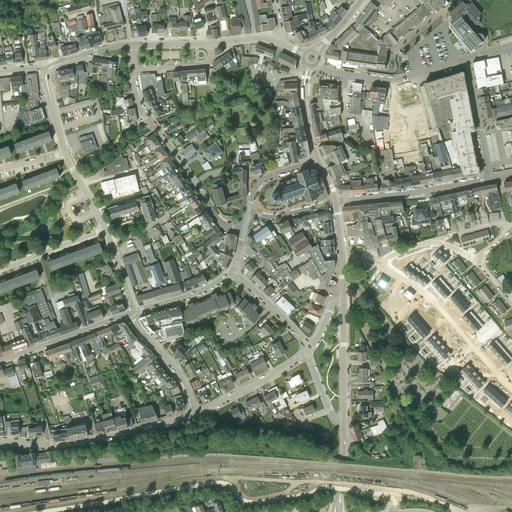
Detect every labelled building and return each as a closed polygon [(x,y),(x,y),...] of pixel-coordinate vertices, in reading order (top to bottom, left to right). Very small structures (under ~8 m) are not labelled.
[(93,7),(94,6),(93,0),(80,4),(72,7),(70,8),(70,7),(67,8),(68,14),(73,13),(74,13),(91,8),(93,7)] [(205,5),(203,1),(200,3),(199,2),(198,2),(196,0),(192,0),(193,1),(194,6),(197,11),(205,5)] [(423,3),(425,4),(432,13),(434,11),(435,12),(438,9),(437,7),(439,6),(441,7),(444,4),(445,1),(444,0),(426,0),(423,3)] [(282,12),(291,11),(290,6),(294,5),(293,1),(290,2),(285,3),(286,6),(283,6),(280,7),(281,8),(282,12)] [(473,30),(468,24),(467,23),(462,17),(467,13),(471,18),(466,21),(467,23),(470,20),(471,19),(476,24),(479,24),(480,21),(479,19),(480,18),(480,17),(479,15),(481,13),(472,2),(469,4),(468,2),(466,2),(465,3),(463,1),(449,13),(451,15),(450,16),(450,18),(451,20),(450,21),(452,24),(450,26),(462,40),(459,43),(461,46),(464,43),(465,43),(469,53),(475,48),(477,50),(480,47),(479,44),(482,41),(483,41),(483,40),(484,40),(484,39),(484,38),(484,37),(484,36),(484,35),(483,35),(483,34),(482,34),(482,33),(481,33),(480,33),(479,33),(478,33),(477,33),(476,34),(473,30)] [(102,30),(124,25),(123,20),(122,20),(118,2),(101,7),(103,15),(98,16),(100,25),(102,30)] [(376,11),(378,7),(371,2),(356,21),(357,22),(363,27),(366,23),(367,23),(367,24),(368,24),(370,22),(372,21),(373,20),(374,19),(374,18),(375,17),(376,15),(376,14),(377,13),(377,12),(376,11)] [(239,6),(238,4),(238,3),(234,4),(235,15),(236,18),(231,19),(232,31),(241,30),(239,22),(243,21),(242,19),(242,16),(241,13),(240,9),(239,6)] [(310,3),(305,3),(306,13),(307,17),(308,25),(309,31),(309,33),(309,34),(305,36),(308,41),(318,36),(315,29),(313,22),(310,3)] [(363,27),(357,22),(352,26),(359,32),(355,36),(351,40),(346,44),(342,48),(341,54),(343,54),(342,60),(342,61),(346,61),(383,66),(385,56),(386,56),(387,49),(388,49),(389,49),(389,48),(390,48),(390,47),(390,46),(389,45),(393,42),(395,44),(397,42),(398,42),(399,42),(400,41),(401,41),(402,40),(403,39),(404,38),(404,37),(405,37),(404,36),(410,32),(411,32),(412,31),(413,30),(414,30),(415,29),(416,28),(416,27),(417,26),(422,21),(422,22),(423,21),(425,21),(425,20),(426,20),(427,19),(428,18),(429,17),(429,16),(432,13),(425,4),(419,9),(417,6),(417,7),(416,7),(415,8),(417,11),(407,19),(405,17),(404,17),(403,17),(403,18),(405,21),(395,29),(393,27),(392,27),(391,27),(391,28),(390,29),(393,31),(382,40),(381,38),(379,40),(373,34),(372,33),(363,27)] [(216,6),(219,17),(225,16),(222,5),(216,6)] [(342,17),(347,11),(341,6),(337,11),(336,12),(342,17)] [(148,18),(147,10),(140,12),(139,7),(134,8),(136,23),(140,22),(140,19),(142,19),(148,18)] [(207,22),(212,20),(210,12),(213,11),(213,7),(208,8),(204,9),(205,13),(207,22)] [(337,11),(334,8),(330,12),(331,17),(329,19),(336,24),(342,17),(336,12),(337,11)] [(288,17),(292,17),(291,11),(282,12),(283,17),(282,17),(283,22),(289,21),(288,17)] [(157,32),(164,32),(164,23),(160,23),(159,13),(156,14),(157,23),(157,32)] [(275,28),(274,18),(267,19),(266,14),(259,15),(259,16),(260,19),(260,22),(261,25),(262,32),(273,30),(275,28)] [(179,30),(187,30),(187,23),(190,23),(190,15),(183,15),(183,21),(179,21),(179,23),(179,30)] [(299,26),(297,19),(296,16),(295,16),(292,17),(288,17),(289,21),(283,22),(285,32),(294,30),(295,29),(295,27),(299,26)] [(179,23),(176,23),(176,17),(169,17),(168,25),(172,25),(172,32),(179,32),(179,30),(179,23)] [(194,28),(204,26),(202,20),(201,17),(193,19),(194,23),(193,23),(194,28)] [(335,25),(336,24),(329,19),(327,17),(320,22),(322,27),(325,25),(328,31),(332,29),(335,25)] [(79,30),(84,29),(87,28),(85,18),(83,19),(78,21),(77,22),(77,23),(79,30)] [(322,27),(320,22),(318,23),(317,21),(313,22),(315,29),(318,36),(328,31),(325,25),(322,27)] [(136,24),(133,24),(129,24),(131,37),(138,36),(137,27),(136,24)] [(89,33),(95,31),(94,25),(89,27),(89,28),(84,29),(79,30),(75,31),(75,33),(79,32),(79,33),(82,32),(82,33),(84,33),(85,34),(89,33)] [(212,38),(217,38),(216,29),(216,25),(212,25),(210,26),(210,29),(207,29),(207,30),(206,32),(207,37),(212,37),(212,38)] [(138,36),(147,35),(146,26),(137,27),(138,36)] [(352,26),(348,30),(355,36),(359,32),(352,26)] [(38,46),(37,42),(36,35),(36,34),(33,34),(32,30),(26,29),(27,34),(28,35),(30,35),(32,47),(38,46)] [(304,33),(303,30),(300,30),(295,32),(299,41),(303,42),(308,41),(305,36),(304,33)] [(348,30),(344,34),(351,40),(355,36),(348,30)] [(98,31),(86,35),(90,47),(94,46),(94,47),(98,46),(98,45),(102,44),(98,31)] [(49,49),(56,47),(55,42),(52,34),(51,32),(50,33),(51,35),(47,36),(50,43),(47,43),(49,49)] [(46,42),(44,33),(36,35),(37,42),(38,46),(39,54),(33,55),(34,61),(47,59),(47,57),(46,51),(46,49),(46,42)] [(340,38),(346,44),(351,40),(344,34),(340,38)] [(81,50),(77,37),(76,35),(70,37),(71,42),(67,43),(68,45),(70,53),(81,50)] [(81,50),(90,47),(86,35),(77,37),(81,50)] [(340,38),(336,41),(339,45),(342,47),(342,48),(346,44),(340,38)] [(63,43),(60,44),(59,40),(55,42),(56,47),(58,50),(61,49),(63,55),(70,53),(68,45),(64,46),(63,43)] [(332,43),(329,48),(328,50),(327,50),(326,57),(338,60),(338,59),(340,53),(342,47),(339,45),(334,40),(332,43)] [(258,64),(258,63),(261,65),(262,63),(265,55),(267,48),(257,45),(255,50),(261,53),(260,59),(256,58),(256,57),(248,57),(247,66),(255,63),(258,64)] [(272,61),(275,51),(267,48),(265,55),(268,56),(267,59),(272,61)] [(235,63),(233,59),(236,57),(233,49),(229,52),(220,58),(224,65),(228,71),(234,70),(239,68),(237,62),(236,62),(235,63)] [(15,62),(22,62),(21,52),(14,53),(15,62)] [(290,67),(296,69),(297,60),(281,52),(278,59),(287,63),(286,64),(290,66),(290,67)] [(14,63),(14,62),(13,55),(5,56),(6,64),(14,63)] [(504,83),(502,74),(499,57),(485,60),(476,61),(473,62),(473,65),(478,89),(494,86),(494,85),(504,83)] [(103,60),(93,58),(92,58),(91,73),(97,73),(98,65),(103,66),(102,73),(108,74),(109,68),(110,61),(103,60)] [(217,69),(224,65),(220,58),(213,63),(217,69)] [(87,71),(84,72),(82,65),(76,66),(78,74),(79,77),(84,75),(83,84),(86,84),(87,74),(87,71)] [(72,67),(65,69),(68,80),(69,85),(74,84),(73,81),(78,80),(78,75),(76,67),(72,68),(72,67)] [(216,75),(219,74),(216,70),(215,70),(214,68),(210,68),(211,77),(216,75)] [(68,80),(65,69),(57,71),(56,73),(59,82),(68,80)] [(188,88),(188,90),(191,90),(191,88),(190,81),(193,80),(194,78),(194,75),(197,75),(197,69),(186,70),(187,79),(187,83),(188,88)] [(197,75),(197,77),(195,77),(196,80),(194,80),(194,84),(198,84),(198,81),(207,80),(207,79),(206,74),(206,69),(197,69),(197,75)] [(481,171),(480,171),(479,165),(477,165),(477,164),(478,164),(477,161),(476,157),(477,157),(476,154),(475,155),(474,147),(474,146),(474,145),(471,131),(472,130),(472,131),(475,131),(475,130),(475,129),(476,129),(476,126),(475,127),(471,105),(471,104),(469,97),(470,97),(469,95),(467,84),(465,74),(465,73),(464,72),(464,71),(463,71),(462,71),(424,83),(425,85),(424,85),(420,86),(423,99),(432,128),(438,126),(446,124),(454,145),(453,145),(464,176),(479,173),(480,173),(481,173),(481,172),(481,171)] [(59,82),(56,73),(55,73),(62,99),(67,98),(69,97),(69,88),(69,85),(68,80),(59,82)] [(38,95),(35,75),(35,74),(25,75),(26,84),(22,85),(25,108),(37,105),(35,101),(40,100),(39,95),(38,95)] [(143,91),(143,92),(152,88),(156,87),(151,74),(140,75),(143,91)] [(12,86),(22,85),(21,76),(10,77),(11,83),(12,86)] [(8,84),(11,83),(10,77),(0,78),(0,90),(5,90),(5,92),(9,92),(8,84)] [(318,98),(323,98),(325,110),(327,110),(330,109),(331,108),(341,106),(341,99),(338,99),(339,84),(318,82),(317,98),(318,98)] [(290,92),(298,91),(298,83),(297,83),(278,84),(277,87),(277,92),(285,92),(290,92)] [(377,96),(379,87),(372,86),(371,92),(368,92),(368,96),(373,97),(373,98),(376,99),(377,96)] [(488,94),(494,93),(496,92),(494,86),(478,89),(479,94),(487,93),(488,94)] [(376,99),(382,100),(381,101),(384,101),(386,88),(379,87),(377,96),(376,99)] [(155,99),(162,95),(160,90),(154,93),(152,88),(143,92),(147,102),(155,99)] [(407,88),(404,89),(404,91),(402,91),(404,98),(401,98),(410,131),(415,130),(416,134),(423,133),(421,128),(425,127),(415,88),(407,90),(407,88)] [(290,103),(299,101),(298,92),(298,91),(290,92),(285,92),(285,96),(275,96),(274,100),(282,101),(285,101),(285,102),(289,101),(289,102),(290,103)] [(481,103),(502,99),(501,94),(496,95),(494,94),(494,93),(488,94),(488,95),(480,97),(481,104),(481,103)] [(511,97),(511,98),(510,95),(507,96),(508,98),(505,99),(505,100),(504,100),(504,99),(502,99),(481,103),(484,118),(497,116),(498,119),(511,115),(511,97)] [(301,107),(299,101),(290,103),(289,102),(289,101),(285,102),(285,101),(282,101),(274,100),(275,96),(269,97),(272,105),(276,105),(276,106),(287,105),(287,107),(292,107),(292,108),(301,107)] [(131,97),(124,100),(123,97),(120,98),(119,97),(115,97),(118,103),(118,105),(121,104),(121,105),(123,109),(134,107),(131,97)] [(363,111),(364,102),(360,101),(361,98),(353,97),(350,113),(360,114),(360,115),(362,115),(363,111)] [(325,110),(323,98),(318,98),(319,102),(310,104),(311,114),(320,113),(320,112),(323,112),(323,111),(325,110)] [(156,102),(155,99),(147,102),(149,107),(158,104),(163,102),(162,99),(156,102)] [(166,107),(169,106),(169,105),(166,106),(164,102),(163,102),(158,104),(149,107),(152,112),(161,109),(166,107)] [(37,108),(37,105),(25,108),(19,110),(18,114),(17,118),(14,122),(15,125),(31,121),(32,124),(45,120),(42,110),(43,110),(42,107),(37,108)] [(325,119),(332,117),(339,115),(341,114),(341,106),(331,108),(330,109),(327,110),(325,110),(323,111),(323,112),(320,112),(320,113),(311,114),(313,124),(321,122),(326,120),(325,119)] [(124,116),(136,114),(134,107),(123,109),(111,112),(111,116),(124,113),(124,116)] [(169,109),(167,110),(166,107),(161,109),(152,112),(156,117),(169,112),(169,109)] [(289,117),(302,114),(301,107),(292,108),(291,108),(292,111),(286,112),(286,108),(283,108),(283,117),(289,117)] [(137,121),(136,114),(124,116),(125,120),(125,123),(125,126),(131,125),(131,122),(137,121)] [(304,126),(302,114),(289,117),(283,117),(283,120),(289,120),(293,119),(295,127),(295,128),(304,126)] [(339,115),(332,117),(335,125),(341,123),(339,115)] [(372,115),(372,116),(373,130),(388,127),(387,121),(388,121),(388,117),(378,116),(372,115)] [(182,127),(191,123),(187,116),(179,120),(182,127)] [(511,116),(498,120),(496,120),(497,125),(496,125),(497,128),(498,128),(499,129),(501,128),(511,125),(511,116)] [(312,124),(315,135),(324,132),(323,128),(335,125),(332,117),(325,119),(326,120),(321,122),(313,124),(312,124)] [(177,129),(179,127),(177,123),(174,125),(167,130),(170,134),(177,129)] [(307,140),(306,135),(304,126),(295,128),(284,128),(284,129),(284,132),(296,132),(297,134),(295,135),(295,137),(293,138),(293,139),(294,138),(295,142),(298,142),(307,140)] [(438,127),(431,129),(429,129),(430,134),(431,137),(437,135),(440,143),(435,144),(438,156),(440,162),(449,159),(447,154),(445,147),(443,142),(441,134),(440,131),(438,127)] [(196,136),(198,134),(199,133),(196,128),(183,137),(181,135),(174,140),(177,145),(184,140),(186,142),(188,140),(189,141),(189,140),(196,136)] [(188,157),(197,151),(198,150),(197,149),(196,146),(209,137),(206,132),(209,130),(208,128),(196,136),(189,140),(192,144),(183,150),(188,157)] [(325,134),(324,132),(315,135),(317,143),(318,143),(318,142),(329,139),(330,142),(336,142),(337,141),(342,141),(344,141),(342,135),(340,129),(329,133),(329,131),(326,132),(327,133),(325,134)] [(51,139),(50,134),(48,131),(14,143),(17,152),(24,149),(25,150),(28,149),(27,148),(41,143),(42,144),(45,143),(44,142),(51,139)] [(98,148),(92,133),(85,136),(87,140),(80,142),(80,143),(81,143),(82,145),(82,148),(82,149),(84,148),(84,149),(85,153),(98,148)] [(411,133),(391,135),(393,150),(413,147),(411,133)] [(156,139),(153,134),(143,141),(144,142),(143,143),(144,145),(137,149),(138,152),(147,146),(150,144),(156,139)] [(296,148),(295,142),(294,138),(293,139),(293,140),(283,143),(282,147),(282,149),(283,153),(287,152),(289,152),(291,151),(292,151),(292,149),(296,148)] [(150,144),(147,146),(151,151),(160,145),(156,139),(150,144)] [(219,139),(206,148),(203,151),(210,161),(223,152),(220,147),(223,145),(219,139)] [(310,154),(307,140),(298,142),(301,154),(298,155),(299,160),(308,157),(309,157),(310,154)] [(429,154),(427,146),(428,146),(427,140),(420,142),(422,152),(425,169),(426,174),(428,183),(435,181),(429,154)] [(255,175),(261,173),(266,172),(262,162),(255,165),(253,160),(260,157),(255,141),(250,142),(250,154),(251,164),(255,175)] [(197,151),(199,154),(203,151),(206,148),(204,144),(197,149),(198,150),(197,151)] [(355,173),(358,172),(368,167),(366,164),(365,165),(364,162),(356,165),(351,166),(352,171),(347,171),(347,173),(347,174),(345,174),(340,162),(346,160),(340,148),(339,148),(338,146),(337,147),(336,145),(333,145),(331,145),(324,144),(319,146),(323,155),(328,153),(328,154),(329,154),(329,155),(330,155),(330,156),(331,155),(333,161),(333,162),(333,163),(332,164),(333,165),(327,167),(328,168),(329,170),(330,173),(331,176),(332,176),(332,178),(332,179),(333,179),(333,180),(339,177),(341,176),(349,174),(355,173)] [(278,147),(278,145),(274,145),(274,146),(274,153),(277,163),(279,168),(290,164),(287,152),(283,153),(282,149),(282,147),(278,147)] [(449,159),(450,163),(455,178),(464,176),(453,145),(445,147),(447,154),(449,159)] [(4,157),(11,154),(8,146),(0,148),(0,158),(1,158),(1,159),(4,158),(4,157)] [(158,156),(164,151),(161,146),(154,151),(156,153),(147,159),(149,161),(157,155),(158,156)] [(299,162),(299,160),(298,155),(296,148),(292,149),(292,151),(291,151),(293,163),(299,162)] [(383,190),(388,189),(392,189),(397,188),(396,179),(395,178),(394,170),(395,170),(393,161),(392,149),(379,151),(382,172),(383,172),(383,175),(381,176),(382,183),(383,190)] [(251,164),(250,154),(246,154),(246,150),(239,151),(240,157),(239,157),(239,160),(240,160),(239,160),(239,161),(239,163),(240,163),(240,164),(244,164),(251,164)] [(161,160),(167,155),(164,151),(158,156),(157,155),(149,161),(146,163),(144,165),(146,168),(160,158),(161,160)] [(420,170),(422,170),(425,169),(422,152),(417,153),(420,170)] [(105,176),(129,169),(126,157),(123,158),(121,154),(116,155),(117,157),(112,159),(113,161),(109,162),(109,164),(104,166),(106,170),(103,171),(105,176)] [(442,171),(441,165),(438,156),(433,157),(432,154),(429,154),(435,181),(445,180),(442,171)] [(165,166),(172,161),(169,157),(162,162),(161,162),(160,163),(160,164),(160,165),(160,166),(161,166),(155,170),(157,172),(161,169),(165,167),(165,166)] [(412,186),(409,172),(407,158),(402,159),(403,167),(405,178),(396,179),(397,188),(412,186)] [(164,174),(175,167),(172,161),(165,166),(165,167),(161,169),(164,174)] [(212,168),(207,161),(202,165),(202,164),(195,169),(199,175),(206,170),(212,168)] [(441,165),(442,171),(445,180),(455,178),(450,163),(441,165)] [(169,178),(179,172),(175,167),(164,174),(161,176),(162,179),(163,178),(165,181),(169,178)] [(246,180),(246,170),(242,167),(233,169),(234,175),(240,174),(240,177),(241,177),(241,180),(246,180)] [(29,177),(29,178),(22,181),(25,189),(59,176),(56,168),(49,170),(48,169),(46,170),(46,171),(32,177),(31,176),(29,177)] [(315,170),(315,169),(309,171),(308,169),(298,173),(299,176),(279,183),(279,184),(278,185),(278,186),(279,187),(279,188),(281,188),(281,189),(275,190),(276,192),(273,193),(275,200),(279,199),(279,201),(283,200),(285,199),(285,200),(284,200),(283,202),(284,203),(285,203),(286,203),(286,204),(306,197),(308,201),(315,198),(316,200),(318,199),(319,201),(325,198),(327,198),(328,197),(328,196),(328,195),(323,179),(322,178),(321,178),(321,177),(320,177),(319,176),(318,176),(318,177),(317,175),(318,175),(318,174),(318,173),(318,172),(318,171),(317,171),(317,170),(316,170),(315,170)] [(423,174),(417,175),(416,171),(415,171),(409,172),(412,186),(428,183),(426,174),(425,169),(422,170),(423,174)] [(165,188),(182,177),(179,172),(169,178),(170,178),(171,177),(174,180),(173,181),(172,180),(166,184),(164,186),(165,188)] [(139,191),(137,183),(135,174),(113,179),(113,180),(101,182),(104,195),(112,193),(113,197),(139,191)] [(178,187),(186,182),(182,177),(165,188),(167,190),(169,188),(175,184),(176,183),(178,187)] [(342,182),(339,177),(333,180),(335,185),(342,182)] [(373,178),(367,179),(366,179),(366,177),(361,178),(365,184),(365,186),(366,192),(379,191),(378,183),(374,183),(373,178)] [(218,206),(227,203),(246,197),(246,186),(240,188),(240,194),(225,199),(221,186),(223,185),(221,178),(212,180),(215,189),(213,189),(218,206)] [(350,179),(351,182),(352,192),(366,192),(365,186),(363,186),(363,184),(361,184),(361,180),(360,179),(350,179)] [(174,196),(189,187),(186,182),(178,187),(175,189),(177,192),(173,194),(174,196)] [(352,192),(351,182),(342,182),(335,185),(340,192),(342,193),(352,192)] [(0,198),(19,192),(16,183),(9,186),(8,185),(5,186),(6,187),(0,188),(0,198)] [(491,185),(492,191),(493,196),(494,202),(496,212),(499,212),(503,212),(501,201),(497,183),(491,185)] [(487,214),(492,213),(496,212),(494,202),(493,196),(492,191),(491,185),(481,187),(484,199),(487,214)] [(181,201),(194,193),(189,187),(174,196),(175,197),(181,193),(183,196),(181,197),(182,198),(180,199),(178,200),(180,203),(181,202),(181,201)] [(481,187),(472,189),(474,198),(475,198),(480,196),(481,200),(484,199),(481,187)] [(475,201),(474,198),(472,189),(465,190),(468,203),(475,201)] [(465,190),(457,192),(450,194),(452,205),(454,213),(458,212),(455,203),(459,202),(460,206),(468,204),(468,203),(465,190)] [(190,203),(197,198),(194,193),(181,201),(181,202),(180,203),(181,206),(185,203),(186,206),(190,203)] [(126,203),(117,206),(117,205),(107,208),(110,216),(119,213),(120,214),(129,211),(129,210),(138,207),(137,204),(141,202),(144,212),(143,212),(146,221),(155,218),(152,209),(154,209),(149,194),(126,202),(126,203)] [(442,211),(444,219),(448,218),(450,217),(449,213),(451,212),(452,217),(455,216),(454,213),(452,205),(450,194),(438,197),(442,211)] [(438,197),(433,198),(436,220),(440,220),(444,219),(442,211),(438,197)] [(188,211),(201,203),(197,198),(190,203),(186,206),(187,205),(189,208),(185,210),(186,213),(188,211)] [(404,212),(404,211),(402,201),(390,202),(391,209),(391,210),(391,209),(393,209),(393,213),(404,212)] [(395,222),(394,217),(394,215),(388,216),(388,213),(391,212),(391,210),(391,209),(390,202),(379,203),(381,217),(383,224),(395,222)] [(204,209),(202,205),(201,203),(188,211),(186,213),(189,216),(193,214),(194,216),(204,209)] [(385,233),(383,224),(381,217),(379,203),(368,204),(369,212),(370,212),(370,216),(371,222),(372,223),(373,227),(375,238),(377,248),(381,247),(380,242),(387,240),(385,233)] [(367,216),(370,216),(370,212),(369,212),(368,204),(359,205),(364,222),(362,223),(362,226),(363,229),(373,227),(372,223),(371,222),(368,222),(367,216)] [(359,224),(362,223),(364,222),(359,205),(348,206),(350,214),(350,216),(351,220),(358,219),(359,224)] [(351,220),(350,216),(350,214),(348,206),(343,207),(343,215),(344,222),(351,221),(351,220)] [(412,224),(418,224),(431,223),(431,230),(438,229),(436,221),(431,222),(431,217),(428,218),(427,207),(415,208),(416,214),(413,214),(414,219),(412,219),(412,224)] [(323,223),(331,221),(331,217),(329,210),(316,213),(319,221),(320,223),(323,223)] [(206,220),(210,217),(206,211),(195,218),(197,222),(196,223),(195,223),(195,224),(195,225),(196,227),(203,223),(206,221),(206,220)] [(314,236),(324,235),(324,231),(320,231),(317,224),(320,223),(319,221),(316,213),(305,216),(314,236)] [(310,238),(314,236),(305,216),(296,218),(293,219),(295,226),(298,225),(299,227),(304,226),(305,230),(306,229),(310,238)] [(207,230),(215,224),(210,217),(206,220),(206,221),(203,223),(207,230)] [(438,234),(447,233),(444,219),(440,220),(436,220),(436,221),(438,229),(438,234)] [(289,230),(291,229),(289,224),(288,220),(278,223),(281,233),(282,233),(283,233),(293,249),(298,257),(308,250),(307,250),(312,247),(302,231),(295,236),(292,238),(289,230)] [(323,223),(324,231),(324,235),(333,234),(331,221),(323,223)] [(364,236),(363,229),(362,226),(362,223),(359,224),(352,225),(349,226),(348,226),(346,226),(347,236),(355,237),(364,236)] [(216,233),(220,231),(215,224),(207,230),(202,233),(206,239),(216,232),(216,233)] [(286,254),(287,256),(291,253),(280,235),(278,237),(270,225),(266,226),(266,225),(250,236),(266,257),(267,259),(276,271),(283,267),(281,264),(278,265),(274,260),(278,259),(286,254)] [(389,247),(394,246),(393,241),(398,239),(396,226),(391,226),(392,234),(386,236),(389,247)] [(370,249),(377,248),(375,238),(373,227),(363,229),(364,236),(365,246),(369,246),(370,249)] [(481,231),(484,241),(491,239),(488,229),(481,231)] [(216,243),(218,241),(222,239),(221,238),(223,236),(220,231),(216,233),(210,238),(214,243),(215,242),(216,243)] [(477,243),(484,241),(481,231),(474,233),(477,243)] [(221,239),(219,241),(225,245),(228,246),(228,248),(234,250),(236,237),(235,235),(227,233),(224,235),(224,238),(224,240),(221,239)] [(470,245),(477,243),(474,233),(468,235),(470,245)] [(161,237),(164,244),(169,242),(166,235),(161,237)] [(267,259),(266,257),(250,236),(249,235),(247,236),(246,242),(256,251),(255,252),(261,260),(262,260),(264,262),(267,259)] [(463,247),(470,245),(468,235),(461,237),(463,247)] [(213,245),(216,243),(215,242),(214,243),(210,238),(204,243),(208,249),(213,245)] [(51,270),(102,251),(99,242),(91,245),(91,243),(88,244),(89,246),(75,251),(74,250),(71,251),(72,252),(57,257),(57,256),(54,257),(55,258),(47,261),(51,270)] [(255,252),(256,251),(246,242),(244,251),(251,257),(252,256),(260,263),(262,261),(261,260),(255,252)] [(324,260),(323,257),(321,254),(318,247),(319,247),(317,244),(312,247),(307,250),(308,250),(312,258),(321,275),(324,280),(325,283),(328,284),(330,279),(333,269),(334,264),(335,259),(330,259),(324,260)] [(215,247),(213,245),(208,249),(209,250),(207,252),(209,255),(212,253),(216,250),(214,247),(215,247)] [(224,253),(219,252),(217,258),(224,260),(226,254),(233,256),(234,250),(228,248),(228,246),(225,245),(222,249),(224,250),(224,253)] [(326,253),(335,252),(334,245),(323,246),(319,247),(318,247),(321,254),(322,253),(322,250),(324,249),(325,248),(326,253)] [(146,250),(150,260),(154,259),(151,248),(146,250)] [(212,253),(209,255),(203,260),(205,264),(208,261),(208,259),(209,258),(213,264),(216,260),(217,258),(219,252),(219,251),(216,250),(212,253)] [(135,261),(140,259),(138,253),(130,255),(132,262),(135,261)] [(192,253),(185,257),(189,264),(195,277),(200,286),(207,282),(202,273),(198,275),(195,268),(199,266),(195,258),(192,253)] [(233,256),(226,254),(224,260),(217,258),(216,260),(221,265),(227,268),(233,256)] [(129,263),(132,262),(130,255),(122,258),(125,265),(129,263)] [(251,270),(255,265),(253,263),(253,262),(251,260),(248,258),(244,262),(246,264),(244,266),(249,271),(251,270)] [(314,280),(318,277),(321,275),(312,258),(308,260),(309,261),(303,265),(306,270),(309,274),(310,276),(313,280),(314,280)] [(455,270),(463,263),(458,258),(450,264),(455,270)] [(186,291),(183,282),(182,282),(173,259),(163,262),(168,275),(167,275),(163,277),(170,296),(182,293),(182,292),(186,291)] [(275,281),(280,276),(276,271),(267,259),(264,262),(265,264),(266,265),(270,271),(268,273),(275,281)] [(152,265),(151,265),(149,266),(149,265),(144,267),(149,281),(156,300),(170,296),(163,277),(158,262),(158,263),(152,265)] [(113,274),(110,266),(109,266),(108,263),(96,267),(97,272),(103,269),(104,270),(105,270),(106,272),(104,273),(105,277),(110,275),(113,274)] [(411,263),(403,270),(408,275),(409,274),(416,268),(411,263)] [(459,275),(467,269),(463,263),(455,270),(459,275)] [(185,270),(193,289),(200,286),(195,277),(191,279),(191,278),(191,276),(187,265),(183,266),(185,271),(185,270)] [(282,267),(276,271),(280,276),(282,279),(287,276),(292,272),(287,265),(284,267),(284,266),(282,267)] [(291,281),(306,270),(303,265),(292,272),(287,276),(290,281),(291,281)] [(416,268),(409,274),(413,279),(415,277),(421,271),(417,266),(416,268)] [(0,292),(39,278),(36,269),(29,271),(28,270),(26,271),(26,273),(12,278),(11,276),(9,277),(9,279),(0,282),(0,292)] [(185,270),(185,271),(179,273),(183,282),(186,291),(193,289),(185,270)] [(257,282),(262,277),(260,274),(261,273),(259,270),(252,277),(257,282)] [(421,271),(415,277),(419,282),(420,281),(427,275),(423,270),(421,271)] [(468,283),(476,277),(472,271),(464,277),(468,283)] [(427,275),(420,281),(425,286),(433,279),(428,274),(427,275)] [(257,282),(262,287),(267,282),(262,277),(257,282)] [(263,291),(269,296),(274,290),(271,287),(272,286),(270,284),(274,280),(272,277),(266,283),(269,285),(263,291)] [(382,293),(388,282),(380,277),(376,284),(374,282),(371,287),(382,293)] [(440,277),(432,284),(436,288),(445,282),(440,277)] [(473,289),(480,283),(476,277),(468,283),(473,289)] [(156,300),(149,281),(145,283),(147,288),(141,289),(143,294),(146,303),(156,300)] [(445,282),(436,288),(441,293),(449,286),(445,282)] [(106,298),(111,297),(110,294),(120,291),(118,284),(107,288),(109,294),(105,295),(106,298)] [(396,285),(389,298),(394,301),(395,299),(401,303),(407,292),(396,285)] [(482,297),(490,291),(485,285),(477,291),(482,297)] [(449,286),(441,293),(445,298),(453,291),(449,286)] [(41,288),(23,295),(25,299),(27,308),(29,312),(33,321),(34,323),(41,320),(43,319),(45,324),(46,326),(42,328),(42,330),(38,331),(39,334),(45,331),(48,339),(60,335),(57,328),(53,319),(50,312),(46,302),(42,290),(41,288)] [(299,297),(304,292),(302,289),(299,292),(294,296),(297,299),(298,298),(299,297)] [(137,291),(134,292),(138,305),(146,303),(143,294),(140,295),(140,293),(138,294),(137,291)] [(282,308),(288,302),(282,296),(285,293),(283,291),(279,295),(281,297),(276,302),(282,308)] [(486,302),(494,296),(490,291),(482,297),(486,302)] [(100,292),(90,296),(86,297),(87,300),(87,299),(89,303),(101,298),(100,292)] [(235,303),(237,305),(236,307),(244,315),(243,316),(251,324),(260,315),(257,312),(258,311),(255,309),(257,306),(253,303),(252,304),(248,300),(247,301),(244,298),(242,300),(237,295),(232,297),(230,292),(226,294),(226,292),(217,295),(216,293),(211,295),(211,296),(193,303),(193,302),(187,304),(189,307),(185,308),(186,310),(182,312),(187,323),(198,318),(197,317),(218,308),(218,310),(235,303),(234,303),(235,303)] [(325,297),(318,294),(314,292),(311,299),(322,304),(325,297)] [(69,298),(63,300),(65,307),(66,307),(74,304),(83,326),(89,324),(85,314),(83,310),(80,302),(78,295),(75,296),(74,293),(67,295),(69,298)] [(457,293),(451,298),(455,303),(461,297),(457,293)] [(461,297),(455,303),(459,307),(465,302),(461,297)] [(87,299),(87,300),(84,301),(83,301),(86,309),(83,310),(85,314),(89,324),(94,322),(90,312),(91,312),(89,308),(91,308),(89,303),(87,299)] [(495,310),(503,304),(499,299),(491,305),(495,310)] [(70,331),(61,308),(65,307),(63,300),(59,302),(56,303),(64,323),(61,324),(61,326),(57,328),(60,335),(60,334),(60,335),(70,331)] [(125,310),(123,302),(116,304),(118,312),(125,310)] [(282,308),(287,314),(289,312),(292,314),(296,309),(288,302),(282,308)] [(465,302),(459,307),(463,312),(469,307),(465,302)] [(116,304),(114,305),(109,307),(112,315),(118,312),(116,304)] [(321,308),(314,306),(311,304),(308,310),(318,314),(321,308)] [(500,316),(507,310),(503,304),(495,310),(500,316)] [(94,322),(104,318),(100,308),(99,305),(91,308),(89,308),(91,312),(90,312),(94,322)] [(179,321),(181,320),(184,320),(179,306),(168,308),(170,317),(178,316),(179,321)] [(79,328),(76,321),(72,323),(70,319),(66,307),(65,307),(61,308),(70,331),(79,328)] [(181,320),(179,321),(178,316),(170,317),(168,308),(161,310),(162,320),(163,323),(164,328),(161,329),(162,331),(165,336),(164,337),(166,341),(185,335),(183,326),(181,320)] [(160,325),(161,329),(164,328),(163,323),(162,320),(161,310),(153,313),(156,326),(160,325)] [(471,310),(463,318),(467,322),(475,315),(471,310)] [(24,318),(21,320),(22,322),(23,325),(24,328),(21,329),(25,338),(28,346),(29,347),(41,342),(39,336),(32,339),(29,331),(30,330),(31,328),(30,325),(29,323),(33,321),(29,312),(24,314),(26,318),(24,318)] [(157,329),(161,329),(160,325),(156,326),(153,313),(145,315),(148,324),(150,327),(153,330),(157,329)] [(414,314),(407,319),(412,324),(418,319),(414,314)] [(153,330),(150,327),(148,324),(145,315),(140,317),(139,319),(143,327),(152,337),(156,333),(158,335),(159,338),(164,337),(165,336),(162,331),(161,329),(157,329),(153,330)] [(397,315),(392,320),(397,325),(402,321),(397,315)] [(475,315),(467,322),(471,327),(480,320),(475,315)] [(418,319),(412,324),(416,329),(422,323),(418,319)] [(480,320),(471,327),(476,332),(484,325),(480,320)] [(309,332),(313,327),(305,322),(304,321),(302,324),(304,324),(302,328),(309,332)] [(126,337),(132,333),(125,322),(123,322),(118,323),(122,332),(120,333),(123,338),(126,337)] [(118,323),(110,326),(112,333),(114,336),(113,337),(116,344),(113,345),(116,350),(117,351),(121,349),(118,343),(120,342),(118,340),(117,338),(116,335),(120,333),(122,332),(118,323)] [(265,335),(272,329),(266,323),(260,329),(265,335)] [(422,323),(416,329),(420,333),(426,328),(422,323)] [(110,326),(101,330),(104,336),(105,338),(107,337),(109,342),(112,340),(111,333),(112,333),(110,326)] [(426,328),(420,333),(424,338),(430,332),(426,328)] [(106,347),(102,337),(104,336),(101,330),(95,332),(100,349),(106,347)] [(39,334),(38,334),(39,336),(41,342),(48,339),(45,331),(39,334)] [(86,343),(91,341),(96,355),(103,352),(103,354),(108,353),(106,348),(106,347),(100,349),(95,332),(84,337),(86,343)] [(130,345),(137,338),(132,333),(126,337),(123,338),(122,339),(125,344),(128,341),(130,345)] [(434,335),(426,342),(431,346),(439,339),(434,335)] [(90,354),(87,346),(84,337),(76,340),(79,347),(80,350),(83,362),(92,359),(90,354)] [(14,352),(28,346),(25,338),(11,342),(11,343),(14,352)] [(137,338),(130,345),(132,347),(131,349),(131,352),(131,353),(132,355),(139,363),(144,359),(137,352),(144,345),(137,338)] [(175,353),(182,346),(180,343),(182,341),(180,338),(179,339),(177,341),(170,348),(175,353)] [(439,339),(431,346),(435,351),(443,344),(439,339)] [(496,339),(488,346),(493,351),(501,344),(496,339)] [(80,362),(76,351),(80,350),(79,347),(76,340),(69,342),(74,357),(76,364),(80,362)] [(275,350),(282,346),(278,340),(275,342),(274,342),(269,345),(271,348),(273,347),(275,350)] [(69,342),(64,344),(56,347),(58,355),(59,355),(63,353),(65,359),(69,358),(66,352),(68,351),(71,358),(74,357),(69,342)] [(5,355),(14,352),(11,343),(2,346),(5,355)] [(443,344),(435,351),(439,356),(447,349),(443,344)] [(501,344),(493,351),(497,356),(505,349),(501,344)] [(117,351),(116,350),(113,345),(106,348),(108,353),(108,354),(108,355),(112,353),(114,352),(114,353),(117,351)] [(148,355),(151,352),(152,352),(144,345),(137,352),(144,359),(148,355)] [(175,353),(180,358),(188,350),(185,346),(184,348),(182,346),(175,353)] [(275,354),(277,357),(283,354),(282,353),(285,351),(282,346),(275,350),(277,353),(275,354)] [(60,358),(59,355),(58,355),(56,347),(45,351),(47,358),(51,356),(52,361),(60,358)] [(447,349),(439,356),(443,361),(451,354),(447,349)] [(505,349),(497,356),(501,360),(509,353),(505,349)] [(255,360),(259,367),(266,364),(262,357),(264,356),(261,350),(258,352),(259,354),(254,357),(255,360)] [(144,359),(139,363),(132,368),(136,376),(145,368),(148,366),(149,365),(154,360),(157,358),(151,352),(148,355),(144,359)] [(511,356),(509,353),(501,360),(505,365),(511,359),(511,356)] [(229,370),(232,368),(225,356),(222,358),(223,359),(226,365),(229,370)] [(255,360),(254,357),(248,361),(247,358),(244,360),(244,361),(246,364),(246,365),(249,364),(253,371),(259,367),(255,360)] [(18,382),(23,380),(26,379),(24,371),(23,370),(28,368),(25,359),(17,361),(19,365),(13,367),(18,382)] [(152,371),(159,365),(154,360),(149,365),(148,366),(149,366),(147,367),(145,369),(149,374),(152,371)] [(197,366),(195,363),(196,362),(194,360),(191,361),(184,365),(188,371),(197,366)] [(33,372),(40,370),(38,361),(33,362),(33,363),(30,364),(31,367),(33,372)] [(468,364),(460,371),(465,376),(473,369),(468,364)] [(156,375),(163,370),(159,365),(152,371),(149,374),(150,375),(152,378),(156,375)] [(15,374),(12,366),(6,368),(8,376),(15,374)] [(197,373),(200,372),(200,371),(199,369),(198,369),(197,366),(188,371),(191,377),(197,373)] [(246,376),(250,374),(246,368),(245,366),(242,368),(243,370),(240,371),(244,378),(247,376),(246,376)] [(473,369),(465,376),(469,380),(477,373),(473,369)] [(43,378),(42,375),(40,370),(33,372),(37,384),(39,383),(38,379),(43,378)] [(160,380),(166,374),(163,370),(156,375),(152,378),(150,380),(151,382),(154,380),(155,380),(158,378),(160,380)] [(244,378),(240,371),(238,373),(237,370),(233,372),(234,374),(234,375),(237,380),(241,379),(244,378)] [(477,373),(469,380),(473,385),(481,378),(477,373)] [(170,379),(166,374),(160,380),(161,382),(156,386),(157,388),(159,386),(160,387),(161,387),(165,383),(170,379)] [(230,376),(227,378),(225,374),(222,376),(223,377),(224,379),(227,384),(228,387),(231,386),(231,385),(234,384),(230,376)] [(294,385),(296,384),(302,381),(298,374),(291,378),(291,379),(289,381),(292,387),(294,391),(297,389),(294,385)] [(203,385),(202,384),(201,380),(205,379),(204,376),(200,378),(190,383),(193,390),(203,385)] [(227,384),(224,379),(223,377),(217,381),(218,382),(218,383),(222,390),(225,388),(225,389),(228,387),(227,384)] [(92,387),(100,384),(101,384),(99,378),(90,381),(92,387)] [(165,383),(161,387),(163,389),(175,384),(174,383),(175,382),(171,378),(170,379),(165,383)] [(481,378),(473,385),(477,390),(485,383),(481,378)] [(217,385),(217,384),(215,381),(210,383),(212,386),(213,388),(215,388),(217,392),(220,391),(217,385)] [(205,389),(212,386),(210,383),(196,389),(199,394),(199,395),(200,397),(203,402),(203,401),(204,402),(206,401),(206,400),(209,398),(205,390),(206,389),(205,389)] [(101,384),(94,387),(97,397),(105,394),(101,384)] [(489,385),(483,391),(488,395),(494,389),(489,385)] [(283,398),(280,394),(276,386),(271,388),(273,391),(274,391),(277,398),(281,405),(277,407),(279,410),(287,406),(283,398)] [(271,401),(277,398),(274,391),(273,391),(271,388),(267,390),(269,393),(263,396),(268,407),(266,408),(271,416),(274,414),(272,410),(275,408),(271,401)] [(494,389),(488,395),(493,399),(498,393),(494,389)] [(299,401),(309,397),(306,390),(299,393),(299,394),(297,395),(299,401)] [(358,391),(358,397),(368,397),(368,398),(373,398),(373,395),(373,391),(372,391),(368,391),(368,390),(364,390),(364,391),(358,391)] [(498,393),(493,399),(497,403),(503,397),(498,393)] [(185,407),(181,397),(181,395),(171,398),(173,404),(176,403),(178,409),(185,407)] [(251,399),(256,408),(260,406),(262,409),(266,407),(263,402),(261,403),(257,396),(251,399)] [(167,416),(173,414),(170,404),(167,405),(164,397),(161,398),(167,416)] [(503,397),(497,403),(502,407),(507,401),(503,397)] [(256,409),(256,408),(251,399),(245,402),(248,408),(246,409),(250,418),(253,416),(250,409),(255,406),(256,409)] [(309,413),(315,411),(312,404),(303,408),(306,416),(309,414),(309,413)] [(152,405),(146,406),(138,408),(141,422),(158,418),(152,405)] [(359,410),(359,415),(363,415),(363,416),(370,416),(370,412),(370,409),(368,409),(368,405),(360,405),(360,410),(359,410)] [(116,416),(114,417),(116,427),(116,429),(127,427),(127,426),(133,425),(131,418),(130,417),(127,418),(125,418),(125,417),(127,416),(125,407),(114,409),(116,416)] [(246,416),(244,414),(242,409),(239,410),(237,407),(231,410),(234,417),(240,414),(243,418),(246,416)] [(111,429),(115,428),(111,411),(101,414),(103,421),(106,430),(110,428),(111,429)] [(69,418),(69,415),(63,417),(65,424),(71,422),(71,418),(69,418)] [(377,422),(378,425),(382,433),(383,434),(389,430),(384,419),(377,422)] [(103,421),(100,421),(99,420),(96,421),(96,423),(94,423),(97,433),(106,430),(103,421)] [(11,434),(19,433),(18,424),(10,425),(11,434)] [(41,424),(35,425),(35,427),(35,435),(42,434),(44,434),(44,430),(43,430),(43,424),(41,424)] [(78,438),(88,436),(85,424),(75,426),(78,438)] [(369,425),(365,426),(365,425),(362,426),(362,428),(360,429),(358,424),(349,427),(352,433),(370,427),(369,425)] [(374,435),(382,433),(378,425),(370,428),(370,427),(352,433),(354,440),(362,437),(362,436),(373,432),(374,435)] [(78,438),(75,426),(73,426),(66,428),(67,432),(69,439),(69,440),(77,438),(78,438)] [(60,433),(60,429),(51,430),(51,428),(48,428),(49,431),(51,439),(53,439),(53,441),(61,440),(60,433)] [(61,440),(69,439),(67,432),(66,428),(60,429),(60,433),(61,440)] [(46,453),(34,454),(35,464),(54,461),(53,451),(46,452),(46,453)] [(34,454),(34,452),(29,452),(29,453),(20,455),(20,453),(15,454),(17,466),(35,464),(34,454)] [(36,470),(35,464),(17,466),(17,473),(36,470)] [(219,500),(213,502),(215,508),(205,511),(216,511),(217,511),(216,510),(221,508),(219,500)]
